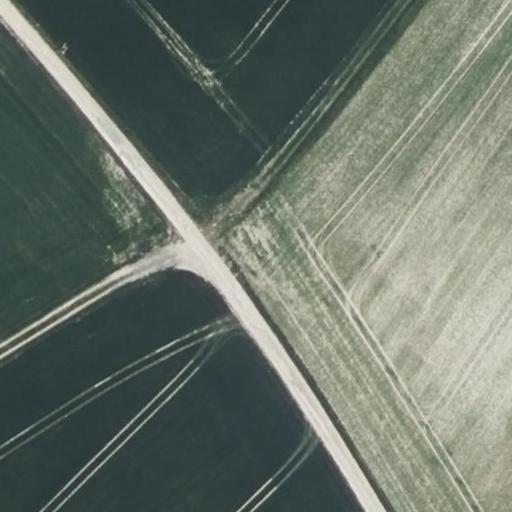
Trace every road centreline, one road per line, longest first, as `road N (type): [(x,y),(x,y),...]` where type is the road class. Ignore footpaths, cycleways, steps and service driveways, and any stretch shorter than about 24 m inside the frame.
road 1 (track): [(0,9),(188,233),(368,511)]
road 2 (track): [(391,0),(282,148),(188,233),(0,349)]
